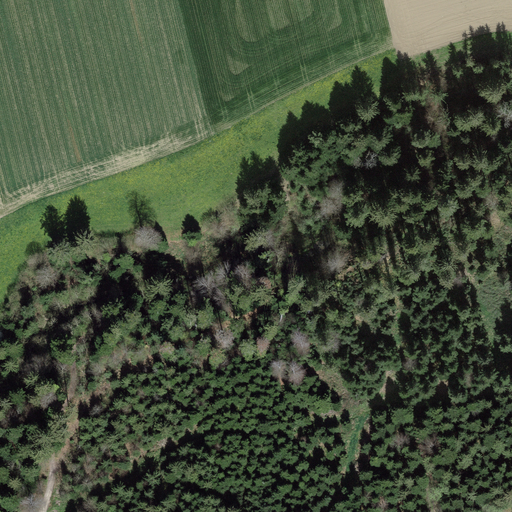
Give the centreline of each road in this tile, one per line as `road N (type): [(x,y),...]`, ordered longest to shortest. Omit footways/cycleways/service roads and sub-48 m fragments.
road 1 (track): [(64,511),(131,470),(316,455),(400,424),(420,443),(429,511)]
road 2 (track): [(0,396),(45,340),(76,317),(60,348),(49,511)]
